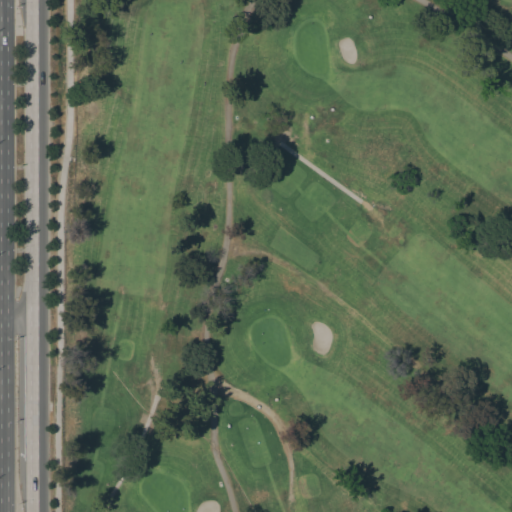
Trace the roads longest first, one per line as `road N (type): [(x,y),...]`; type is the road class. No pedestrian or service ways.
road 1 (primary): [(2,0),(2,511)]
road 2 (primary): [(33,313),(32,0)]
road 3 (primary): [(33,461),(33,313)]
